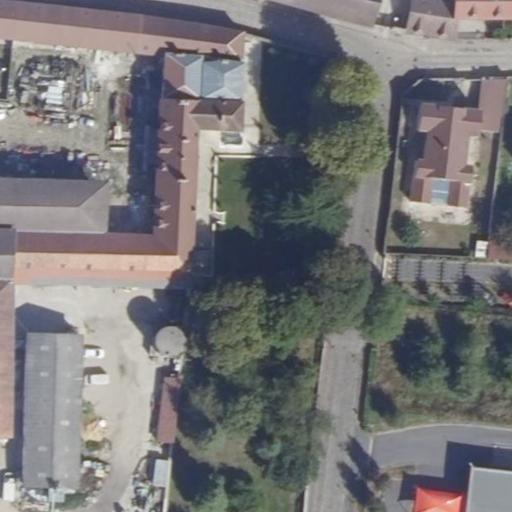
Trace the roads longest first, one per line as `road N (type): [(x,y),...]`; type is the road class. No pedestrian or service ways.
road 1 (residential): [(392,57),(329,511)]
road 2 (residential): [(392,57),(133,0)]
road 3 (residential): [(511,67),(392,57)]
